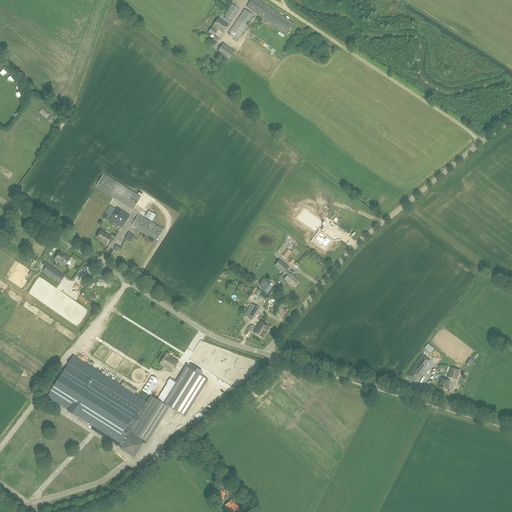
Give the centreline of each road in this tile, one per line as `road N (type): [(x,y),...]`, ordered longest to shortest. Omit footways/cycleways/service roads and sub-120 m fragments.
road 1 (unclassified): [(268,354),(350,246),(511,120)]
road 2 (unclassified): [(268,354),(211,336),(0,199)]
road 3 (unclassified): [(69,511),(127,487),(276,357)]
road 4 (track): [(273,0),(480,142)]
road 5 (unclassified): [(511,428),(276,357)]
